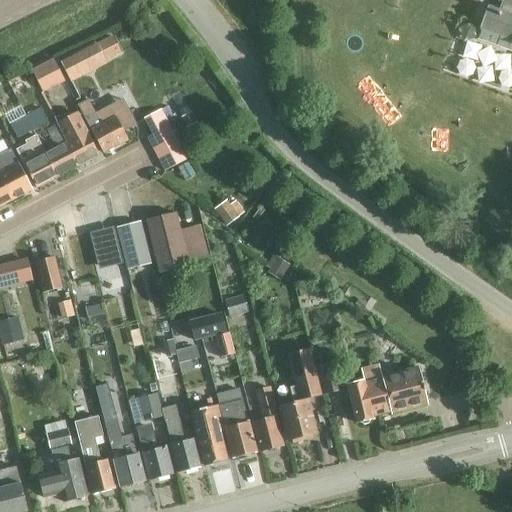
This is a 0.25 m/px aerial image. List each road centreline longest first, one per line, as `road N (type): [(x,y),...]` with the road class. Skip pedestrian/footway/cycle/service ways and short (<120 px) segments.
road 1 (unclassified): [(511,314),(296,155),(181,0)]
road 2 (residential): [(233,511),(511,440)]
road 3 (residential): [(0,233),(145,159)]
